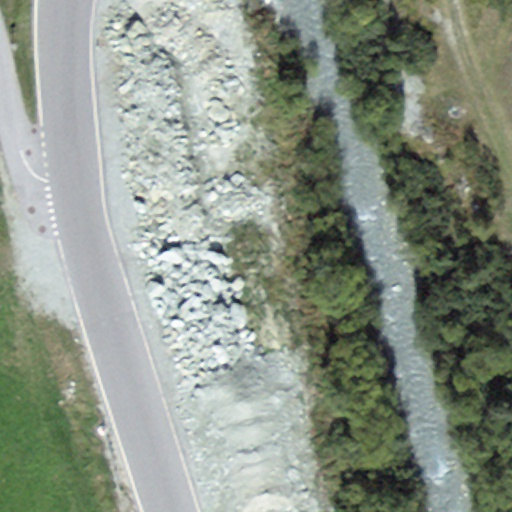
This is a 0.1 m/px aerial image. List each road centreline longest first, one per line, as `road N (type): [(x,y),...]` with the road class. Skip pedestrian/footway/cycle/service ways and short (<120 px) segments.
road 1 (tertiary): [(170,511),(84,226),(68,115),(68,0)]
road 2 (track): [(440,0),(439,16),(511,190)]
road 3 (track): [(77,184),(50,184),(31,170),(0,74)]
